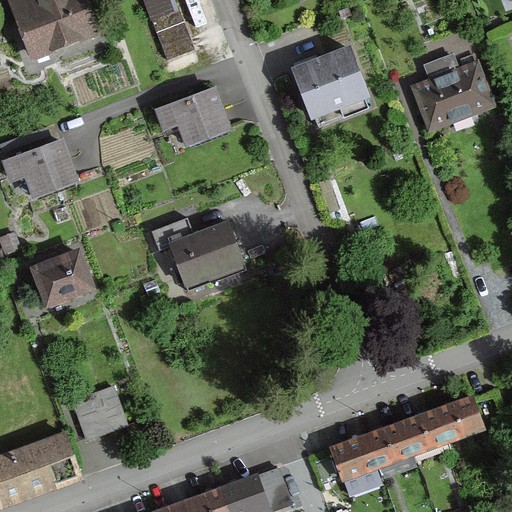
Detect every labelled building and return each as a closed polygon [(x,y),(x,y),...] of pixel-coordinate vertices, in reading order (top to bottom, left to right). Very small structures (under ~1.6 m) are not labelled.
[(94,31),(82,0),(10,0),(9,1),(30,56),(94,31)] [(165,61),(193,51),(173,0),(161,0),(147,6),(152,19),(149,20),(165,61)] [(360,97),(364,95),(347,51),(293,72),(315,128),(364,108),(360,97)] [(432,82),(413,89),(428,129),(489,106),(474,66),(456,72),(451,57),(427,67),(432,82)] [(226,129),(225,126),(212,91),(156,112),(163,132),(178,126),(185,144),(226,129)] [(0,144),(0,153),(0,154),(48,136),(45,128),(0,144)] [(73,181),(72,177),(59,143),(3,164),(10,180),(24,175),(32,196),(73,181)] [(56,224),(68,220),(63,208),(51,212),(56,224)] [(206,276),(241,263),(226,223),(192,236),(185,219),(150,232),(157,251),(168,247),(186,293),(209,284),(206,276)] [(46,303),(88,287),(76,254),(33,270),(46,303)] [(145,297),(157,293),(153,281),(141,285),(145,297)] [(84,438),(124,424),(111,388),(71,402),(84,438)] [(481,428),(470,398),(434,411),(446,441),(481,428)] [(411,454),(446,441),(434,411),(400,424),(411,454)] [(377,466),(411,454),(400,424),(366,436),(377,466)] [(140,428),(128,432),(132,444),(145,440),(140,428)] [(0,490),(71,465),(60,433),(0,454),(0,490)] [(341,479),(377,466),(366,436),(330,449),(341,479)] [(321,481),(334,476),(328,461),(315,466),(321,481)] [(268,511),(289,505),(276,469),(220,489),(227,511),(268,511)] [(510,509),(511,508),(511,483),(502,487),(510,509)] [(188,511),(227,511),(220,489),(185,502),(188,511)] [(188,511),(185,502),(157,511),(188,511)]
